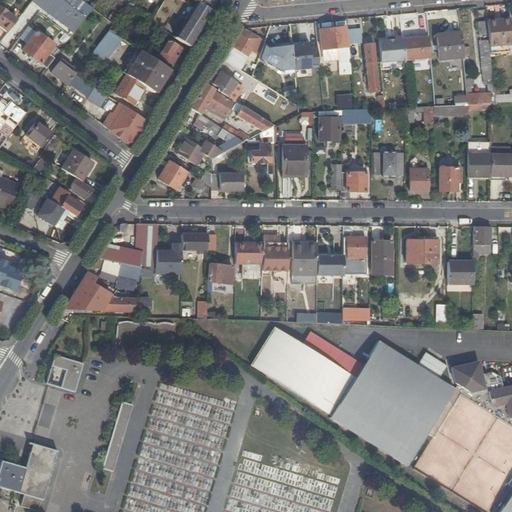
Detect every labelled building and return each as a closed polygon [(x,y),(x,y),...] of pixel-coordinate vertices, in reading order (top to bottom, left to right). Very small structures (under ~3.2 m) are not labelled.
[(81,0),(32,0),(74,32),(92,8),(81,0)] [(162,29),(176,7),(165,0),(163,0),(150,22),(162,29)] [(165,0),(176,7),(188,15),(197,1),(194,0),(165,0)] [(175,37),(189,46),(197,33),(195,32),(196,30),(197,27),(198,26),(200,27),(211,10),(210,9),(215,0),(194,0),(197,1),(188,15),(175,37)] [(10,28),(17,20),(0,7),(0,6),(0,20),(0,21),(10,28)] [(511,43),(511,28),(511,20),(497,22),(497,19),(487,20),(489,34),(489,44),(490,45),(511,43)] [(0,20),(0,27),(7,33),(10,28),(0,21),(0,20)] [(489,34),(487,20),(478,21),(479,35),(489,34)] [(350,57),(349,46),(347,47),(345,26),(327,28),(327,31),(320,32),(320,37),(321,49),(342,47),(343,57),(350,57)] [(327,31),(327,28),(316,30),(317,38),(320,37),(320,32),(327,31)] [(347,29),(348,44),(361,43),(361,29),(347,29)] [(121,38),(109,30),(92,53),(104,61),(121,38)] [(165,40),(169,34),(162,30),(159,35),(165,40)] [(261,41),(244,30),(239,34),(224,58),(239,67),(252,48),(255,51),(261,41)] [(462,48),(461,30),(450,30),(450,35),(436,36),(438,57),(463,55),(462,48)] [(46,68),(60,50),(54,46),(55,45),(37,31),(22,49),(46,68)] [(431,63),(428,36),(403,39),(405,60),(405,62),(410,62),(409,56),(425,55),(426,63),(431,63)] [(380,63),(405,60),(403,39),(378,41),(380,63)] [(176,45),(178,43),(174,41),(173,43),(169,40),(159,56),(173,65),(183,49),(179,47),(176,45)] [(309,40),(291,41),(293,70),(311,68),(309,46),(309,40)] [(291,41),(263,44),(258,60),(280,71),(293,70),(291,41)] [(359,43),(349,45),(351,58),(360,57),(359,43)] [(492,71),(490,45),(489,44),(480,45),(483,72),(492,71)] [(317,45),(309,46),(311,68),(319,67),(317,45)] [(162,86),(172,71),(137,48),(122,72),(126,74),(145,86),(154,92),(160,84),(162,86)] [(148,55),(154,60),(157,55),(151,51),(148,55)] [(66,84),(75,73),(59,61),(51,72),(66,84)] [(377,77),(376,73),(376,63),(366,64),(367,76),(368,81),(368,92),(378,91),(377,77)] [(247,84),(251,78),(240,71),(236,77),(247,84)] [(493,82),(492,71),(483,72),(484,83),(493,82)] [(219,91),(230,99),(230,98),(232,95),(229,93),(234,85),(236,87),(238,83),(220,72),(213,83),(221,88),(219,91)] [(495,104),(494,98),(493,82),(484,83),(484,86),(488,85),(488,93),(471,94),(470,87),(473,87),(471,73),(465,73),(467,105),(490,104),(495,104)] [(75,74),(69,82),(76,87),(82,79),(75,74)] [(133,105),(145,86),(126,74),(114,93),(133,105)] [(190,109),(199,114),(200,115),(205,106),(214,110),(218,112),(225,116),(233,102),(214,92),(216,90),(206,83),(190,109)] [(257,84),(253,93),(267,99),(271,90),(257,84)] [(99,103),(105,94),(94,87),(88,95),(99,103)] [(465,96),(457,97),(457,104),(466,104),(465,96)] [(337,110),(342,110),(352,110),(351,98),(337,98),(337,110)] [(291,103),(285,99),(280,107),(286,111),(291,103)] [(16,101),(13,105),(19,110),(22,106),(16,101)] [(2,126),(10,133),(25,114),(19,110),(13,105),(10,102),(2,111),(9,117),(2,126)] [(262,132),(273,126),(236,102),(233,108),(236,109),(233,114),(262,132)] [(111,112),(102,124),(126,143),(134,141),(147,121),(119,103),(116,106),(118,108),(113,114),(111,112)] [(467,110),(467,105),(458,105),(434,106),(433,106),(433,115),(467,116),(467,113),(467,110)] [(433,115),(433,106),(424,106),(424,123),(433,123),(433,115)] [(414,107),(409,107),(405,107),(405,122),(414,122),(414,107)] [(352,110),(342,110),(341,118),(371,116),(371,109),(355,109),(352,110)] [(312,124),(311,112),(299,112),(300,125),(312,124)] [(219,134),(222,129),(200,115),(199,114),(196,119),(219,134)] [(326,141),(330,141),(339,141),(339,118),(318,117),(318,141),(326,141)] [(41,147),(52,134),(35,122),(25,135),(41,147)] [(236,137),(243,142),(249,139),(226,124),(222,129),(236,137)] [(221,146),(225,152),(241,144),(243,143),(243,142),(236,137),(230,140),(227,142),(221,146)] [(177,153),(181,155),(191,141),(187,138),(177,153)] [(211,160),(220,150),(214,147),(212,145),(205,141),(201,148),(191,141),(181,155),(195,166),(203,154),(211,160)] [(225,152),(224,153),(227,159),(243,151),(241,144),(225,152)] [(274,162),(274,147),(269,147),(269,144),(260,145),(260,152),(250,152),(250,153),(250,157),(250,166),(255,166),(255,163),(259,163),(259,162),(274,162)] [(297,173),(297,177),(305,178),(306,147),(305,147),(305,144),(300,144),(300,147),(283,146),(282,173),(297,173)] [(325,146),(315,146),(315,154),(326,153),(325,146)] [(73,151),(61,169),(76,178),(81,181),(92,164),(73,151)] [(404,177),(405,154),(371,154),(371,177),(404,177)] [(490,157),(490,154),(467,155),(467,177),(480,177),(480,180),(489,180),(489,177),(490,157)] [(511,156),(490,157),(489,177),(499,177),(499,176),(509,176),(509,174),(511,173),(511,156)] [(33,170),(39,174),(49,161),(43,157),(33,170)] [(171,161),(169,160),(157,179),(170,187),(171,185),(176,189),(187,172),(171,161)] [(331,191),(340,191),(341,177),(341,167),(341,165),(331,165),(331,191)] [(428,170),(409,169),(409,192),(427,192),(428,170)] [(461,169),(439,169),(439,192),(457,192),(457,181),(461,181),(461,169)] [(207,185),(211,188),(211,176),(205,172),(200,181),(207,185)] [(340,191),(340,193),(365,193),(365,189),(368,189),(368,173),(357,173),(357,181),(346,181),(346,177),(341,177),(340,191)] [(357,181),(357,173),(347,173),(346,177),(346,181),(357,181)] [(211,192),(243,191),(243,174),(211,176),(211,188),(211,192)] [(84,199),(91,188),(81,181),(76,178),(69,189),(84,199)] [(203,191),(207,186),(200,181),(196,178),(191,185),(201,191),(203,191)] [(0,204),(7,207),(15,187),(0,180),(0,204)] [(32,189),(24,184),(17,203),(25,206),(32,189)] [(65,209),(75,216),(82,205),(67,196),(69,193),(59,186),(50,200),(60,207),(65,209)] [(57,222),(65,209),(60,207),(50,200),(48,199),(37,215),(50,224),(52,221),(54,221),(57,222)] [(143,253),(145,224),(136,224),(135,251),(143,253)] [(155,271),(158,224),(145,224),(143,253),(142,268),(155,271)] [(490,239),(490,227),(473,227),(473,258),(481,258),(481,239),(490,239)] [(181,234),(181,248),(207,248),(208,235),(181,234)] [(110,236),(104,245),(123,249),(123,241),(119,241),(119,237),(110,236)] [(366,237),(346,237),(346,257),(365,258),(366,237)] [(372,241),(371,275),(392,275),(392,241),(372,241)] [(435,241),(424,241),(406,241),(406,263),(438,263),(438,245),(438,241),(435,241)] [(235,263),(262,263),(263,244),(245,244),(245,243),(235,243),(235,263)] [(288,243),(263,243),(263,244),(262,263),(262,271),(287,272),(288,243)] [(317,256),(317,243),(293,243),(292,277),(317,277),(317,276),(317,256)] [(141,268),(142,268),(143,253),(135,251),(123,249),(104,245),(96,258),(105,260),(135,266),(141,268)] [(343,256),(317,256),(317,276),(343,276),(343,256)] [(7,265),(9,262),(0,258),(0,285),(16,291),(22,272),(23,270),(23,269),(23,268),(22,266),(21,265),(20,265),(18,264),(17,264),(16,265),(15,266),(14,267),(14,268),(7,265)] [(96,258),(92,265),(99,270),(105,260),(96,258)] [(448,284),(473,284),(473,262),(448,262),(448,284)] [(210,263),(207,282),(230,285),(233,267),(210,263)] [(87,272),(64,309),(138,312),(139,301),(139,299),(116,298),(105,291),(108,286),(87,272)] [(153,302),(153,299),(154,277),(140,276),(139,294),(139,299),(139,301),(153,302)] [(317,277),(292,277),(292,283),(304,283),(304,285),(317,285),(317,277)] [(139,301),(138,312),(179,314),(180,300),(153,299),(153,302),(139,301)] [(198,315),(207,315),(207,310),(207,306),(207,300),(198,300),(198,315)] [(437,325),(447,325),(448,304),(437,304),(437,325)] [(343,319),(369,320),(370,310),(343,309),(343,319)] [(302,320),(316,320),(316,311),(302,311),(302,320)] [(472,324),(472,330),(483,330),(483,314),(472,314),(472,318),(472,324)] [(419,445),(456,386),(442,377),(421,363),(382,339),(366,363),(352,354),(351,355),(347,353),(348,351),(313,329),(306,342),(279,325),(254,363),(335,412),(334,415),(409,462),(419,445)] [(429,350),(421,363),(442,377),(451,364),(429,350)] [(83,361),(55,352),(51,364),(66,367),(60,386),(74,390),(83,361)] [(506,499),(511,489),(511,382),(504,384),(502,373),(494,369),(483,371),(479,358),(453,365),(456,380),(459,381),(456,386),(419,445),(425,449),(462,390),(511,420),(511,476),(501,495),(506,499)] [(132,403),(122,400),(102,466),(113,469),(132,403)] [(57,448),(32,441),(25,464),(1,457),(0,461),(0,511),(12,511),(15,502),(11,501),(14,488),(23,491),(20,503),(37,508),(40,496),(43,497),(57,448)] [(81,488),(87,490),(91,474),(85,472),(81,488)] [(511,511),(511,489),(506,499),(497,511),(511,511)]
